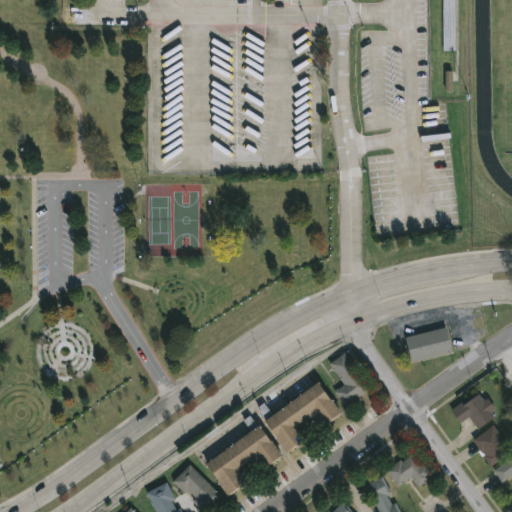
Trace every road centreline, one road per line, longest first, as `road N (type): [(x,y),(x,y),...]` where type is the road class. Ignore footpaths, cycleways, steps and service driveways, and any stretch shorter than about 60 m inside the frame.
road 1 (secondary): [(511,262),(403,279),(292,319),(13,511)]
road 2 (residential): [(280,511),(511,343)]
road 3 (secondary): [(69,511),(279,360)]
road 4 (residential): [(355,323),(362,347),(482,511)]
road 5 (secondary): [(355,323),(441,296),(511,290)]
